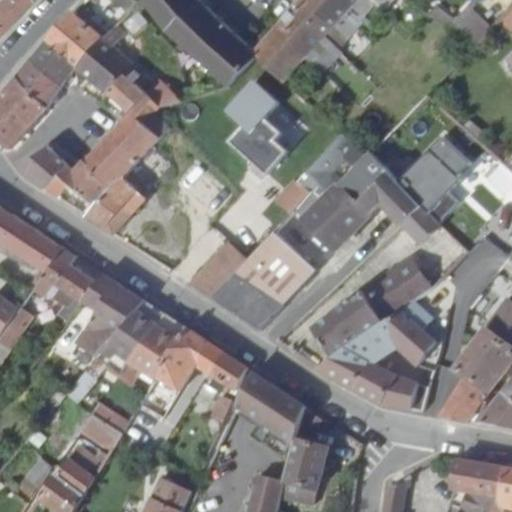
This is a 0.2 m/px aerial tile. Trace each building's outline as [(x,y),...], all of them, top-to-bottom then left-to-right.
[(0,0),(0,30),(28,0),(0,0)] [(119,0),(130,9),(139,0),(119,0)] [(148,0),(167,25),(231,85),(261,53),(209,5),(204,0),(148,0)] [(364,0),(308,0),(261,53),(290,85),(342,26),(364,0)] [(511,33),(511,1),(497,21),(511,33)] [(470,49),(491,26),(466,7),(455,20),(437,6),(429,15),(448,31),(470,49)] [(48,39),(80,67),(105,34),(96,25),(92,30),(73,14),(71,11),(48,39)] [(132,17),(127,12),(121,18),(125,23),(132,17)] [(105,34),(80,67),(79,68),(111,95),(135,67),(112,46),(116,42),(106,33),(105,34)] [(511,36),(498,51),(511,65),(511,36)] [(79,68),(80,67),(48,39),(31,60),(63,88),(79,68)] [(49,105),(63,88),(31,60),(18,77),(49,105)] [(135,67),(111,95),(126,109),(122,115),(127,120),(134,112),(149,125),(161,112),(166,107),(151,94),(134,78),(140,71),(135,67)] [(405,121),(428,95),(443,79),(429,67),(419,78),(414,74),(407,82),(411,86),(404,94),(397,88),(385,102),(405,121)] [(158,86),(140,71),(134,78),(151,94),(158,86)] [(49,105),(18,77),(0,98),(0,136),(12,148),(37,120),(49,105)] [(263,175),(284,150),(272,140),(279,131),(264,119),(278,102),(248,77),(221,110),(237,124),(223,141),(263,175)] [(183,101),(193,99),(184,91),(179,96),(163,81),(158,86),(151,94),(166,107),(183,101)] [(360,88),(351,98),(363,109),(372,99),(360,88)] [(134,112),(127,120),(86,162),(116,190),(100,208),(92,217),(119,236),(150,199),(149,197),(128,177),(146,158),(150,162),(162,151),(157,146),(176,125),(161,112),(149,125),(134,112)] [(345,130),(344,131),(334,142),(347,154),(358,141),(345,130)] [(374,155),(358,141),(347,154),(358,164),(353,170),(350,168),(344,168),(339,173),(321,156),(301,179),(312,190),(319,183),(331,194),(307,221),(339,250),(383,203),(405,223),(423,205),(374,155)] [(53,148),(64,160),(69,156),(57,144),(53,148)] [(51,145),(24,166),(30,176),(49,189),(65,174),(71,167),(64,160),(53,148),(51,145)] [(116,190),(86,162),(75,172),(69,178),(71,180),(100,208),(116,190)] [(69,178),(75,172),(71,167),(65,174),(69,178)] [(71,180),(69,178),(65,174),(49,189),(59,196),(64,190),(63,188),(71,180)] [(312,190),(301,179),(282,200),(295,211),(313,191),(312,190)] [(319,183),(312,190),(313,191),(295,211),(307,221),(331,194),(319,183)] [(510,245),(511,241),(511,210),(503,203),(485,225),(510,245)] [(0,243),(47,273),(64,248),(0,205),(0,243)] [(423,205),(405,223),(424,242),(443,224),(423,205)] [(293,247),(276,232),(260,249),(252,257),(215,298),(262,330),(285,305),(261,283),(276,266),(293,247)] [(252,257),(260,249),(243,234),(235,242),(252,257)] [(452,246),(459,240),(453,234),(447,240),(452,246)] [(235,242),(197,285),(215,298),(252,257),(235,242)] [(317,269),(293,247),(276,266),(300,288),(317,269)] [(69,307),(76,313),(100,283),(71,264),(76,256),(64,248),(47,273),(46,274),(57,282),(65,287),(62,292),(73,300),(69,307)] [(318,329),(334,357),(389,319),(406,307),(423,295),(432,289),(435,287),(436,285),(411,261),(367,291),(318,329)] [(300,288),(276,266),(261,283),(285,305),(300,288)] [(100,283),(87,300),(104,313),(80,342),(98,356),(145,299),(128,289),(106,275),(100,283)] [(49,281),(44,278),(38,287),(43,290),(49,281)] [(65,287),(57,282),(49,293),(57,298),(62,292),(65,287)] [(432,289),(423,295),(430,302),(432,302),(439,295),(432,289)] [(491,396),(511,367),(511,296),(458,368),(470,376),(468,379),(491,396)] [(0,340),(18,315),(20,313),(0,298),(0,340)] [(145,299),(98,356),(125,376),(128,372),(170,315),(145,299)] [(394,352),(421,371),(442,340),(406,307),(389,319),(393,344),(397,347),(394,352)] [(0,340),(0,367),(1,369),(37,318),(23,308),(20,313),(18,315),(0,340)] [(189,328),(170,315),(128,372),(136,377),(142,370),(158,380),(162,374),(189,328)] [(380,403),(425,411),(433,399),(429,390),(376,371),(394,352),(397,347),(393,344),(389,319),(334,357),(320,367),(380,403)] [(212,342),(189,328),(162,374),(186,388),(200,364),(212,342)] [(211,371),(224,349),(212,342),(200,364),(211,371)] [(239,389),(250,366),(224,349),(211,371),(239,389)] [(83,371),(64,393),(76,403),(95,381),(83,371)] [(494,398),(491,396),(468,379),(442,415),(442,418),(470,423),(472,419),(477,420),(494,398)] [(511,382),(482,421),(511,427),(511,382)] [(155,386),(146,401),(169,415),(178,400),(155,386)] [(209,422),(221,428),(233,403),(226,400),(229,395),(224,391),(209,422)] [(235,398),(229,395),(226,400),(233,403),(235,398)] [(135,421),(105,404),(97,414),(128,433),(135,421)] [(97,414),(89,426),(121,444),(127,434),(128,433),(97,414)] [(194,450),(207,456),(221,428),(209,422),(194,450)] [(293,468),(286,494),(318,502),(322,488),(332,446),(301,438),(300,442),(293,468)] [(438,460),(455,481),(460,468),(451,464),(463,459),(445,456),(438,460)] [(451,464),(460,468),(455,481),(463,491),(454,511),(511,511),(511,468),(463,459),(451,464)] [(72,460),(61,476),(91,495),(109,465),(103,461),(96,474),(72,460)] [(273,511),(288,466),(270,460),(252,511),(273,511)] [(61,476),(58,474),(42,498),(63,511),(81,511),(91,495),(61,476)] [(405,511),(411,474),(404,478),(397,482),(387,487),(383,511),(405,511)] [(182,511),(192,488),(164,475),(148,511),(182,511)]
